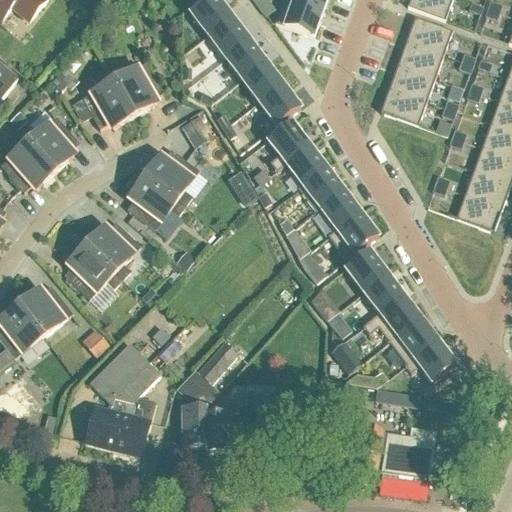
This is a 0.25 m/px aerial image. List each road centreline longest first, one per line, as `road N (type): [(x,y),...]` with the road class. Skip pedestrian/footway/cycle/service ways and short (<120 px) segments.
road 1 (residential): [(371,0),(333,108),(451,316),(476,335)]
road 2 (residential): [(254,511),(83,481),(0,450)]
road 3 (residential): [(0,277),(54,206),(166,138)]
